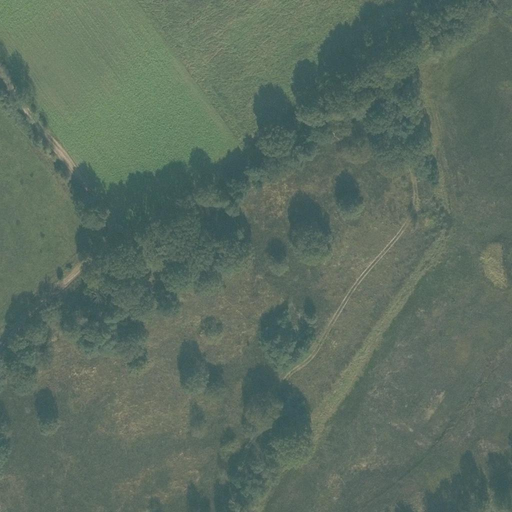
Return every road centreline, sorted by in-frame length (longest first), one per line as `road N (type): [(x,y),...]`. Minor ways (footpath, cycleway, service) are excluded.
road 1 (track): [(226,511),(285,375),(309,358),(409,213),(384,64),(116,228)]
road 2 (track): [(0,342),(116,228),(0,75)]
